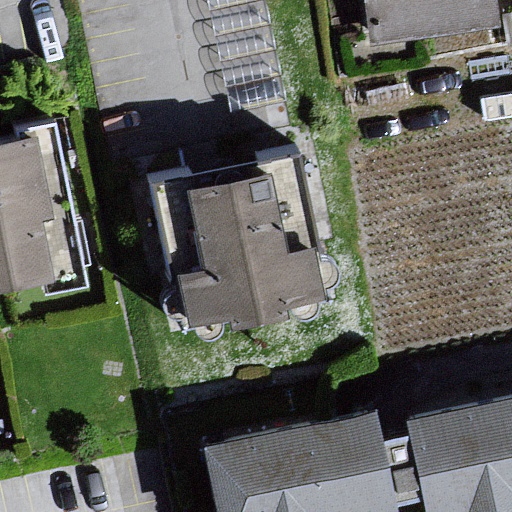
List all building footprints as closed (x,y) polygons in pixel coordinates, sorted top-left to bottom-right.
[(490,0),(367,0),(373,42),(494,26),(490,0)] [(0,287),(41,279),(44,295),(93,286),(60,116),(15,124),(19,145),(0,148),(0,287)] [(269,169),(187,184),(203,268),(176,273),(186,321),(325,294),(315,241),(284,246),(269,169)] [(511,394),(406,417),(409,431),(422,493),(426,511),(479,511),(511,505),(511,394)] [(374,410),(202,443),(215,511),(393,511),(391,501),(379,438),(374,410)] [(409,431),(379,438),(391,501),(422,493),(409,431)]
